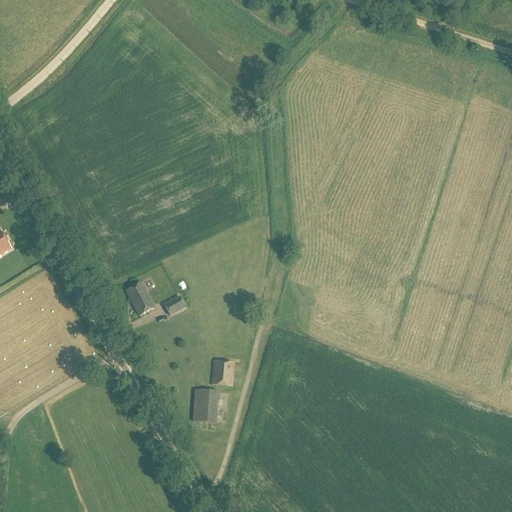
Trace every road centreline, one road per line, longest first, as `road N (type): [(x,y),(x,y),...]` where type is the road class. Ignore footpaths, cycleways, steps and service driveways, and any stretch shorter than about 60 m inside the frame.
road 1 (track): [(350,0),(279,86),(280,265),(227,463),(196,500)]
road 2 (unclassified): [(205,511),(0,151)]
road 3 (track): [(511,55),(350,0)]
road 4 (track): [(112,0),(54,68),(0,110)]
